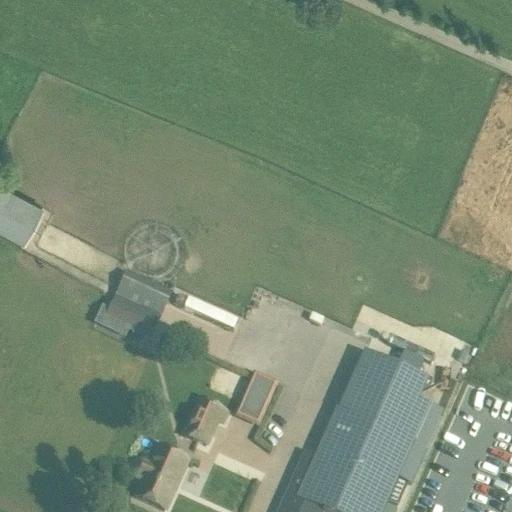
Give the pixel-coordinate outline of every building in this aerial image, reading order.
[(0,230),(22,242),(40,205),(0,184),(0,230)] [(122,273),(112,296),(158,315),(167,292),(122,273)] [(113,298),(106,315),(150,334),(157,317),(113,298)] [(374,336),(373,348),(396,352),(398,339),(374,336)] [(252,373),(233,418),(259,429),(278,384),(252,373)] [(355,373),(314,465),(302,459),(278,511),(322,511),(381,511),(385,504),(397,509),(436,422),(424,417),(429,407),(355,373)] [(199,402),(184,436),(206,446),(216,422),(221,425),(226,414),(199,402)] [(140,459),(132,476),(142,480),(134,498),(163,511),(186,460),(157,447),(150,463),(140,459)]
